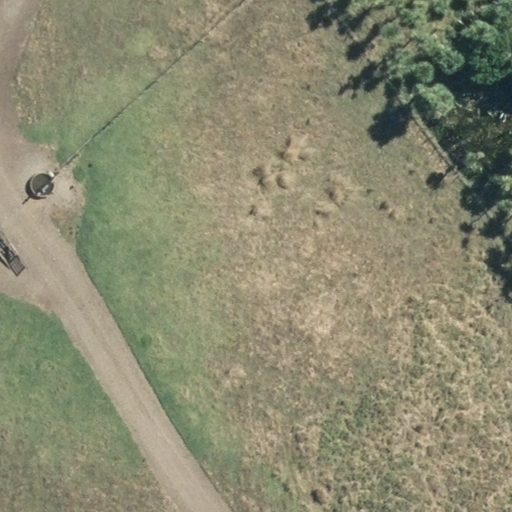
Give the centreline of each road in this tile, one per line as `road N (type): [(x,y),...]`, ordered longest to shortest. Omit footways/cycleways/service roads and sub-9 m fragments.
road 1 (unknown): [(97,307),(167,430),(238,511)]
road 2 (unknown): [(0,196),(19,203),(97,307)]
